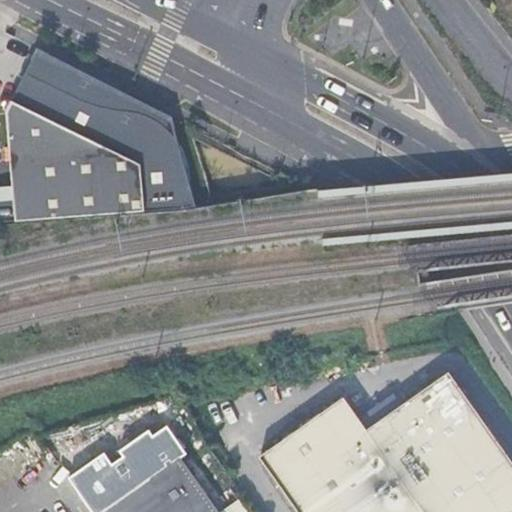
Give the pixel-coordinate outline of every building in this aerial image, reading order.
[(15,220),(187,207),(189,202),(193,188),(195,181),(193,168),(192,161),(188,152),(184,144),(175,133),(170,127),(162,122),(154,117),(145,113),(135,111),(123,110),(112,108),(100,105),(88,101),(76,96),(33,75),(25,76),(7,112),(15,220)] [(369,432),(425,511),(511,511),(511,462),(450,375),(369,432)] [(12,392),(0,395),(0,406),(15,402),(12,392)] [(182,394),(39,437),(57,463),(197,421),(182,394)] [(425,511),(369,432),(346,399),(261,459),(298,511),(425,511)] [(31,429),(0,450),(0,454),(10,468),(42,446),(31,429)] [(218,511),(180,459),(105,511),(218,511)]
